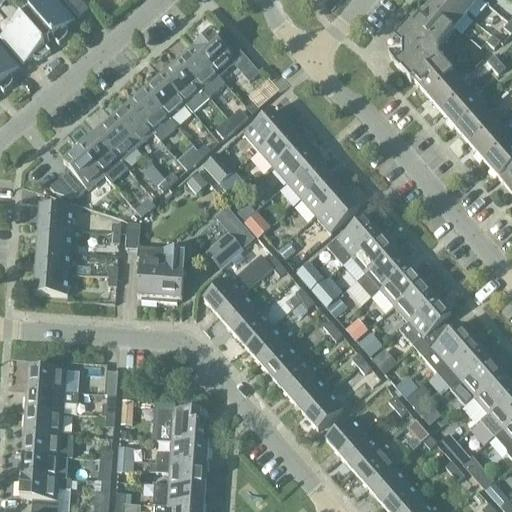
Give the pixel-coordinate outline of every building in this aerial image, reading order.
[(55,0),(46,0),(26,18),(49,44),(53,41),(59,48),(60,47),(66,42),(67,40),(68,38),(69,35),(68,32),(67,30),(75,23),(55,0)] [(88,11),(78,0),(65,0),(63,2),(79,19),(88,11)] [(445,0),(437,0),(427,13),(453,35),(467,18),(445,0)] [(478,0),(445,0),(467,18),(481,2),(478,0)] [(427,13),(414,28),(440,50),(453,35),(427,13)] [(49,44),(26,18),(0,40),(24,67),(33,60),(35,61),(37,62),(40,63),(42,62),(44,61),(50,56),(51,55),(45,48),(49,44)] [(394,46),(394,55),(439,55),(439,51),(440,50),(414,28),(411,26),(394,46)] [(212,37),(195,52),(219,80),(236,65),(230,58),(212,37)] [(493,39),(487,46),(495,52),(500,45),(493,39)] [(0,47),(0,90),(4,96),(5,95),(11,90),(12,88),(13,85),(13,83),(13,80),(11,78),(20,70),(0,47)] [(458,47),(458,64),(467,64),(467,47),(458,47)] [(195,52),(179,66),(203,94),(219,80),(195,52)] [(238,52),(230,58),(236,65),(244,58),(238,52)] [(412,86),(414,84),(440,61),(439,61),(439,55),(394,55),(395,66),(412,86)] [(487,65),(493,72),(500,65),(495,59),(487,65)] [(414,84),(428,99),(453,77),(440,61),(414,84)] [(500,65),(493,72),(499,78),(506,72),(500,65)] [(179,66),(162,80),(187,108),(193,115),(209,101),(203,94),(179,66)] [(428,99),(442,115),(467,93),(453,77),(428,99)] [(162,80),(146,95),(170,123),(187,108),(162,80)] [(442,115),(456,132),(482,109),(467,93),(442,115)] [(130,109),(154,137),(160,144),(177,130),(170,123),(146,95),(130,109)] [(260,112),(254,105),(247,112),(253,118),(260,112)] [(130,109),(113,123),(138,151),(154,137),(130,109)] [(456,132),(470,148),(496,126),(482,109),(456,132)] [(240,112),(228,123),(236,132),(248,121),(240,112)] [(245,138),(260,155),(287,131),(273,114),(245,138)] [(113,123),(97,137),(121,165),(138,151),(113,123)] [(228,123),(216,134),(224,143),(236,132),(228,123)] [(470,148),(484,164),(510,142),(496,126),(470,148)] [(260,155),(274,171),(302,147),(287,131),(260,155)] [(97,137),(81,151),(105,179),(121,165),(97,137)] [(484,164),(498,181),(511,168),(511,144),(510,142),(484,164)] [(274,171),(288,187),(316,163),(302,147),(274,171)] [(206,148),(198,154),(204,161),(211,154),(206,148)] [(194,150),(178,164),(187,175),(204,161),(198,154),(194,150)] [(62,182),(49,193),(52,197),(70,203),(76,198),(78,201),(87,193),(88,194),(105,179),(81,151),(64,166),(71,174),(62,182)] [(219,187),(232,176),(217,159),(204,170),(219,187)] [(288,187),(302,204),(330,179),(316,163),(288,187)] [(511,168),(498,181),(511,196),(511,168)] [(191,180),(186,185),(195,195),(206,185),(197,175),(191,180)] [(173,176),(165,183),(171,189),(179,183),(173,176)] [(302,204),(316,220),(344,196),(330,179),(302,204)] [(223,190),(232,201),(244,191),(234,180),(223,190)] [(171,189),(165,183),(158,189),(164,196),(171,189)] [(344,196),(316,220),(331,237),(359,213),(344,196)] [(246,207),(236,216),(243,224),(253,215),(246,207)] [(136,215),(142,222),(149,215),(144,208),(136,215)] [(41,210),(39,232),(72,234),(74,212),(41,210)] [(252,219),(245,225),(255,236),(262,230),(252,219)] [(337,242),(327,251),(342,270),(352,261),(360,254),(380,237),(365,220),(338,244),(337,242)] [(113,227),(112,237),(121,238),(121,228),(113,227)] [(128,227),(126,252),(139,253),(139,250),(141,228),(128,227)] [(39,232),(38,254),(71,256),(72,234),(39,232)] [(245,232),(233,243),(243,255),(255,244),(245,232)] [(121,238),(112,237),(111,247),(120,248),(121,238)] [(352,261),(366,277),(394,253),(380,237),(352,261)] [(212,261),(222,273),(243,255),(233,243),(212,261)] [(288,247),(279,255),(285,263),(295,254),(288,247)] [(141,261),(138,301),(142,301),(142,305),(160,306),(163,262),(163,252),(139,250),(139,253),(138,260),(141,261)] [(163,262),(160,306),(177,307),(178,303),(182,304),(185,265),(187,266),(188,252),(164,251),(163,252),(163,262)] [(372,301),(380,294),(408,269),(394,253),(366,277),(358,285),(372,301)] [(38,254),(36,275),(69,277),(71,256),(38,254)] [(229,281),(204,303),(219,319),(243,298),(273,272),(267,265),(261,258),(235,281),(240,286),(236,290),(229,281)] [(267,265),(273,272),(280,267),(273,259),(267,265)] [(280,267),(273,272),(280,280),(286,274),(280,267)] [(309,267),(297,277),(311,292),(322,282),(309,267)] [(380,294),(395,310),(423,286),(408,269),(380,294)] [(110,270),(109,280),(118,281),(118,271),(110,270)] [(69,277),(36,275),(35,297),(68,300),(69,277)] [(118,281),(109,280),(108,290),(117,291),(118,281)] [(329,281),(313,295),(328,311),(339,302),(337,301),(343,296),(329,281)] [(395,310),(409,326),(437,302),(423,286),(395,310)] [(295,298),(302,305),(308,299),(302,292),(295,298)] [(219,319),(233,336),(258,314),(243,298),(219,319)] [(308,299),(302,305),(308,313),(315,307),(308,299)] [(339,302),(328,311),(336,321),(347,312),(339,302)] [(400,334),(415,351),(444,326),(451,319),(437,302),(409,326),(400,334)] [(233,336),(247,352),(272,330),(258,314),(233,336)] [(358,323),(347,333),(356,344),(368,333),(358,323)] [(324,330),(330,338),(337,332),(330,324),(324,330)] [(415,351),(437,377),(474,345),(459,328),(451,335),(444,326),(415,351)] [(247,352),(261,368),(286,347),(272,330),(247,352)] [(337,332),(330,338),(337,345),(343,339),(337,332)] [(371,337),(359,348),(370,360),(382,350),(371,337)] [(437,377),(451,393),(488,361),(474,345),(437,377)] [(261,368),(275,385),(300,363),(286,347),(261,368)] [(385,353),(373,363),(385,377),(396,367),(385,353)] [(352,363),(358,370),(365,364),(359,357),(352,363)] [(466,409),(475,402),(502,377),(488,361),(451,393),(466,409)] [(275,385),(290,401),(315,379),(300,363),(275,385)] [(365,364),(358,370),(365,378),(372,372),(365,364)] [(30,371),(28,394),(65,396),(67,374),(30,371)] [(107,375),(105,399),(117,399),(118,376),(107,375)] [(475,402),(467,408),(481,424),(511,397),(511,388),(502,377),(475,402)] [(290,401),(304,417),(329,396),(315,379),(290,401)] [(407,387),(399,393),(401,395),(407,403),(415,396),(407,387)] [(28,394),(27,415),(64,418),(64,406),(78,407),(78,397),(65,396),(28,394)] [(329,396),(304,417),(319,434),(344,413),(329,396)] [(511,397),(481,424),(495,441),(499,438),(503,434),(511,426),(511,397)] [(389,405),(395,413),(402,407),(395,400),(389,405)] [(121,428),(131,428),(133,404),(123,404),(121,428)] [(103,406),(102,420),(107,420),(115,421),(116,411),(116,407),(103,406)] [(415,412),(421,419),(428,414),(427,413),(421,406),(415,412)] [(402,407),(395,413),(402,420),(409,415),(402,407)] [(421,419),(421,420),(427,428),(429,430),(440,420),(432,410),(428,414),(421,419)] [(157,445),(172,446),(209,448),(211,426),(200,425),(201,413),(176,412),(175,415),(159,414),(157,445)] [(27,415),(25,437),(62,439),(64,418),(27,415)] [(115,421),(107,420),(106,430),(115,431),(115,421)] [(326,444),(341,460),(366,439),(351,422),(326,444)] [(511,462),(511,426),(503,434),(499,438),(511,452),(511,453),(507,457),(511,462)] [(419,427),(412,433),(417,438),(424,446),(430,440),(424,432),(423,431),(419,427)] [(24,458),(61,461),(73,462),(74,440),(62,439),(25,437),(24,458)] [(341,460),(355,477),(380,455),(366,439),(341,460)] [(443,445),(450,452),(456,446),(450,439),(443,445)] [(430,440),(424,446),(430,453),(437,447),(430,440)] [(158,456),(157,466),(207,470),(209,448),(172,446),(171,457),(158,456)] [(456,446),(450,452),(456,459),(464,468),(470,463),(463,454),(456,446)] [(120,451),(119,464),(134,465),(135,452),(120,451)] [(96,456),(95,463),(104,464),(112,464),(113,454),(104,454),(99,453),(96,456)] [(355,477),(369,493),(394,471),(380,455),(355,477)] [(24,458),(22,480),(59,482),(61,461),(24,458)] [(112,464),(104,464),(103,474),(112,474),(112,464)] [(134,465),(119,464),(118,476),(133,477),(134,465)] [(446,471),(452,478),(459,472),(452,465),(446,471)] [(151,466),(150,476),(157,476),(170,477),(169,489),(206,491),(207,470),(157,466),(151,466)] [(369,493),(384,509),(408,488),(394,471),(369,493)] [(459,472),(452,478),(459,486),(465,480),(459,472)] [(483,473),(474,481),(484,493),(494,485),(483,473)] [(22,480),(21,502),(31,503),(30,511),(69,511),(70,493),(71,483),(59,482),(22,480)] [(111,486),(102,485),(101,495),(110,496),(111,486)] [(156,488),(154,510),(190,511),(204,511),(206,491),(169,489),(156,488)] [(384,509),(386,511),(413,511),(423,504),(408,488),(384,509)] [(486,494),(493,502),(499,496),(493,488),(486,494)] [(117,497),(116,507),(125,507),(125,498),(117,497)]
